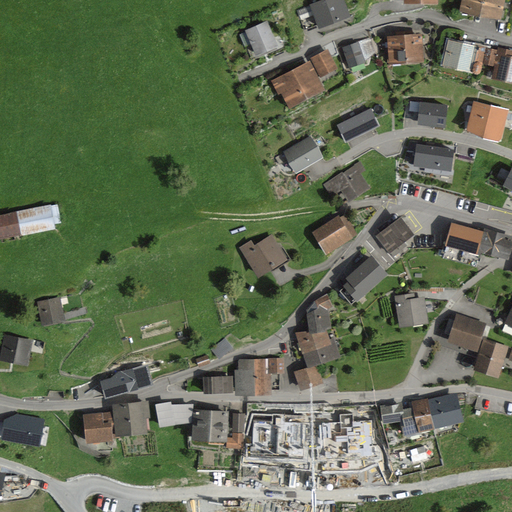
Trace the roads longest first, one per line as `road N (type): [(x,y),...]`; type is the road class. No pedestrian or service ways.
road 1 (residential): [(479,222),(393,206),(278,337),(162,382),(153,396)]
road 2 (residential): [(240,79),(386,19),(417,17),(511,40)]
road 3 (residential): [(153,396),(412,394)]
road 4 (residential): [(511,155),(413,132),(377,139),(338,161)]
road 5 (residential): [(153,396),(73,406),(0,400)]
